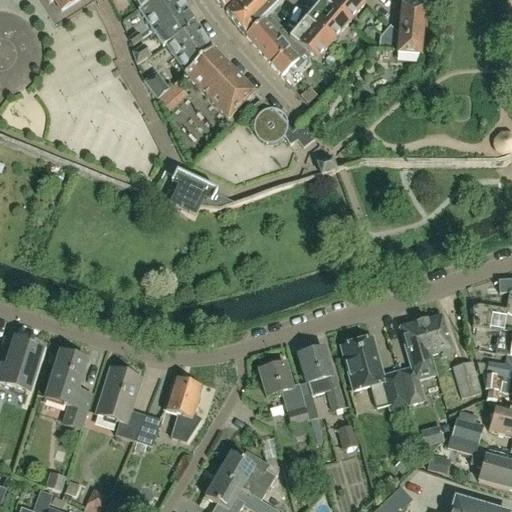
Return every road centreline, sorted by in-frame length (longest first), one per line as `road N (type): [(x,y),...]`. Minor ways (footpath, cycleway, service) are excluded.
road 1 (residential): [(0,312),(160,357),(196,358),(511,264)]
road 2 (residential): [(295,114),(198,0)]
road 3 (residential): [(166,511),(233,397)]
